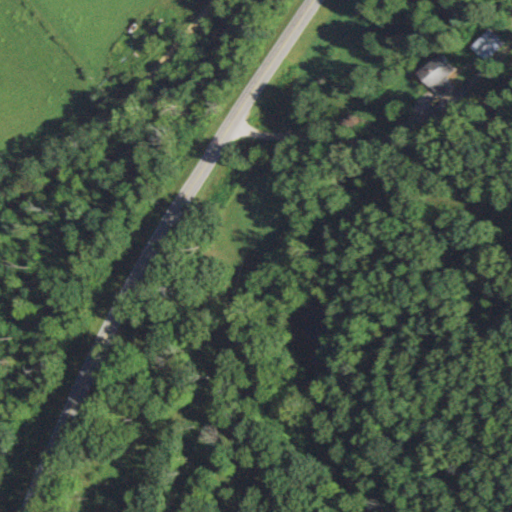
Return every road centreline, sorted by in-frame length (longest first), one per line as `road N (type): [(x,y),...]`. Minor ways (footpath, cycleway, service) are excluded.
road 1 (primary): [(25,511),(150,252),(309,0)]
road 2 (residential): [(0,204),(37,166),(87,137),(209,0)]
road 3 (residential): [(511,148),(353,152),(225,135)]
